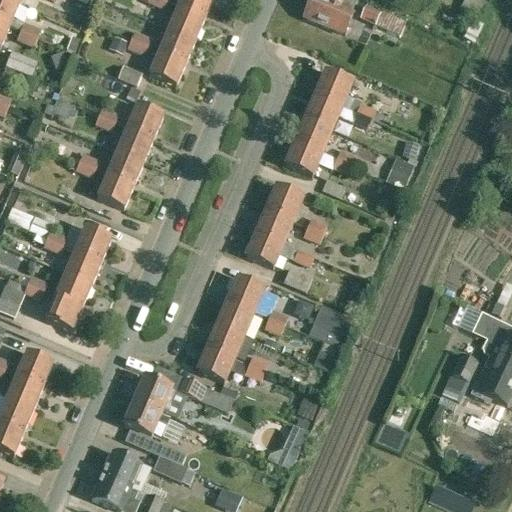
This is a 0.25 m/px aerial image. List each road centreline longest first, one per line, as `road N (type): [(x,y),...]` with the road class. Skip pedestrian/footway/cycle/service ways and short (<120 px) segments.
road 1 (residential): [(123,339),(165,352),(271,116),(282,83),(245,50)]
road 2 (residential): [(123,339),(245,50)]
road 3 (residential): [(51,511),(123,339)]
